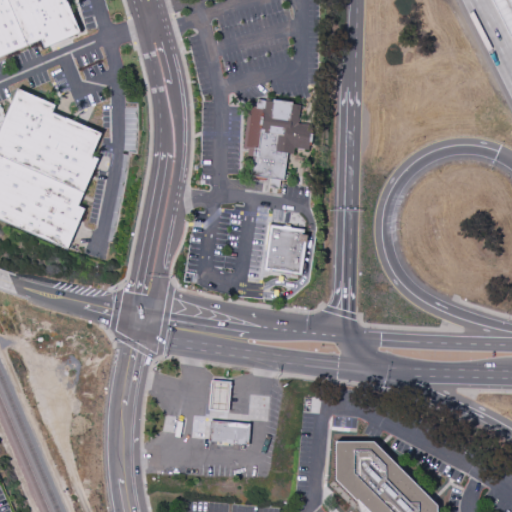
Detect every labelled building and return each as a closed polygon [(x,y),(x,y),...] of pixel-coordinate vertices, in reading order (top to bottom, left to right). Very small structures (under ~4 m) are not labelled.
[(0,0),(66,0),(81,33),(44,48),(41,40),(0,58),(0,0)] [(67,250),(0,220),(0,129),(18,90),(55,106),(51,114),(65,120),(66,117),(102,133),(92,156),(98,159),(78,206),(85,209),(67,250)] [(257,99),(266,100),(266,99),(293,103),(293,104),(300,105),(298,124),(312,126),(308,150),(294,148),(293,155),(287,154),(283,181),(279,180),(278,190),(269,189),(271,179),(251,177),(253,158),(247,157),(248,149),(243,149),(248,106),(256,107),(257,99)] [(302,276),(264,271),(270,226),(305,231),(304,237),(309,237),(308,245),(306,245),(302,276)] [(210,377),(230,379),(227,409),(207,408),(210,377)] [(210,421),(227,422),(250,424),(248,445),(208,442),(208,439),(210,421)] [(438,511),(438,507),(374,442),(336,442),(336,481),(357,502),(358,500),(370,511),(438,511)]
